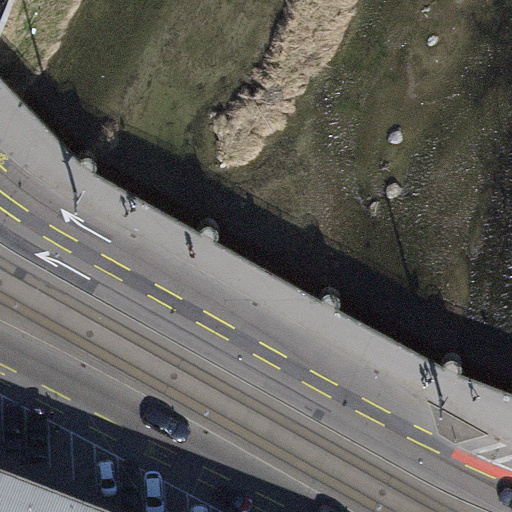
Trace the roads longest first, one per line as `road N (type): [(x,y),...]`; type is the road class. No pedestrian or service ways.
road 1 (tertiary): [(511,492),(434,461),(0,197)]
road 2 (tertiary): [(0,349),(312,511)]
